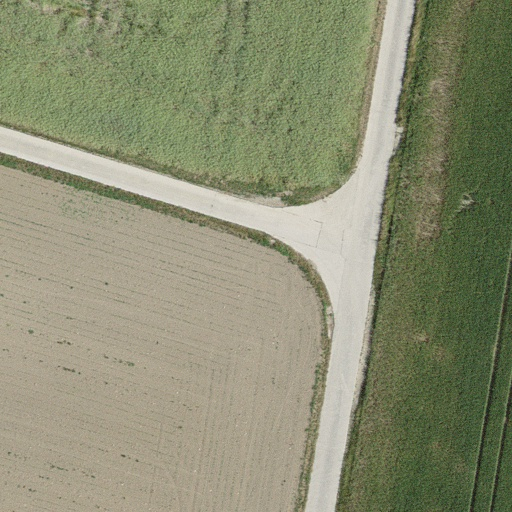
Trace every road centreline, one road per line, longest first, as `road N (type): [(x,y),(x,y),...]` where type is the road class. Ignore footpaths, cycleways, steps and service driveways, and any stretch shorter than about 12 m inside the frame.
road 1 (track): [(405,0),(322,511)]
road 2 (track): [(363,261),(0,150)]
